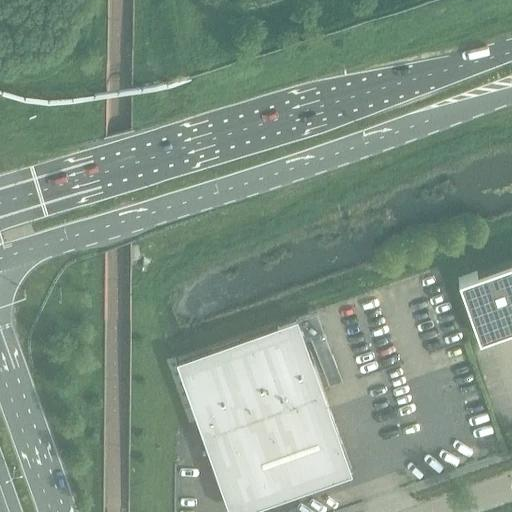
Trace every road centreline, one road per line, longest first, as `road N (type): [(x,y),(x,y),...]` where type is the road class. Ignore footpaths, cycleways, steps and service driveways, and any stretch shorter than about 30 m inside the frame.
road 1 (primary): [(0,259),(511,93)]
road 2 (primary): [(511,50),(0,205)]
road 3 (unclassified): [(51,511),(0,369)]
